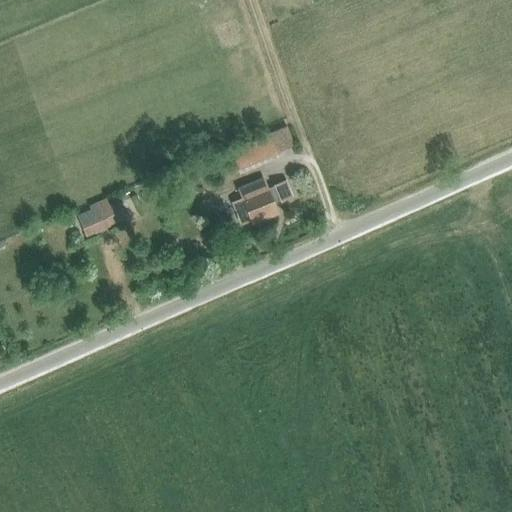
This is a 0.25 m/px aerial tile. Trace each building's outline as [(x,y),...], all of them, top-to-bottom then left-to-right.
[(272,132),(240,145),(250,169),(283,156),(281,151),(274,131),(272,132)] [(193,164),(196,171),(202,169),(198,161),(193,164)] [(159,175),(168,195),(188,186),(179,166),(159,175)] [(275,204),(280,202),(292,197),(285,179),(268,186),(264,177),(236,188),(240,197),(229,202),(239,226),(250,222),(251,226),(279,214),(275,204)] [(120,206),(111,210),(107,200),(93,206),(94,209),(78,217),(87,237),(110,226),(109,224),(116,221),(125,217),(120,206)]
